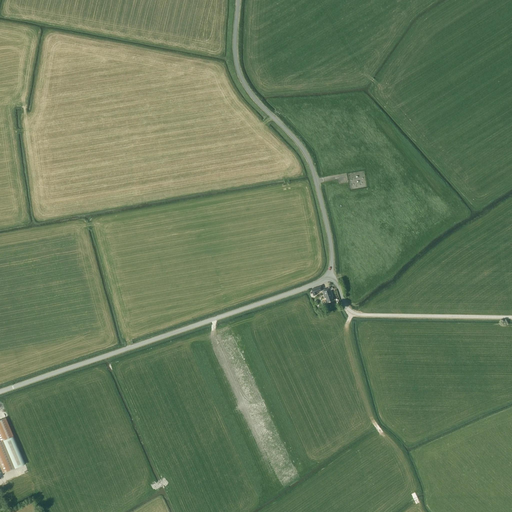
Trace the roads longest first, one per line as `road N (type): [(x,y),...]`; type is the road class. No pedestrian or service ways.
road 1 (unclassified): [(0,391),(328,275)]
road 2 (unclassified): [(328,275),(329,234),(308,158),(238,69),(237,0)]
road 3 (unclassified): [(511,317),(353,314),(328,275)]
